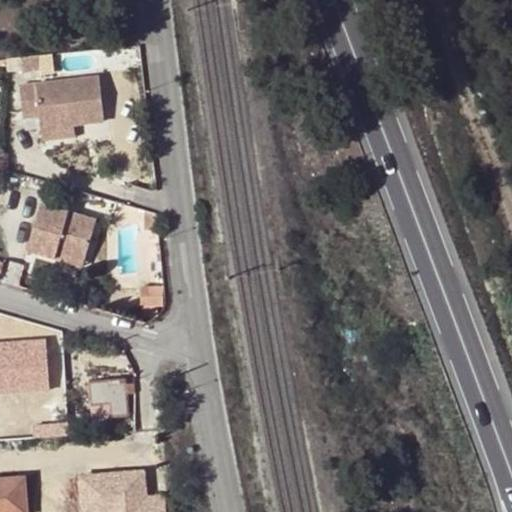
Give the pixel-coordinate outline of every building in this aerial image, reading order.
[(33,66),(51,63),(49,51),(31,54),(33,66)] [(43,117),(45,130),(77,126),(109,123),(105,78),(23,87),(27,119),(43,117)] [(79,139),(77,126),(45,130),(46,143),(79,139)] [(57,260),(58,255),(87,264),(99,223),(45,206),(31,252),(57,260)] [(161,217),(148,214),(148,233),(163,233),(161,217)] [(87,264),(58,255),(57,260),(86,268),(87,264)] [(144,289),(144,309),(167,309),(167,289),(144,289)] [(91,407),(109,406),(110,418),(130,416),(128,394),(136,393),(136,385),(128,385),(128,380),(89,383),(91,407)] [(92,419),(110,418),(109,406),(91,407),(92,419)] [(55,437),(54,424),(0,428),(0,440),(34,438),(55,437)] [(68,424),(54,424),(55,437),(69,436),(68,424)] [(29,511),(28,477),(0,478),(0,511),(29,511)]
